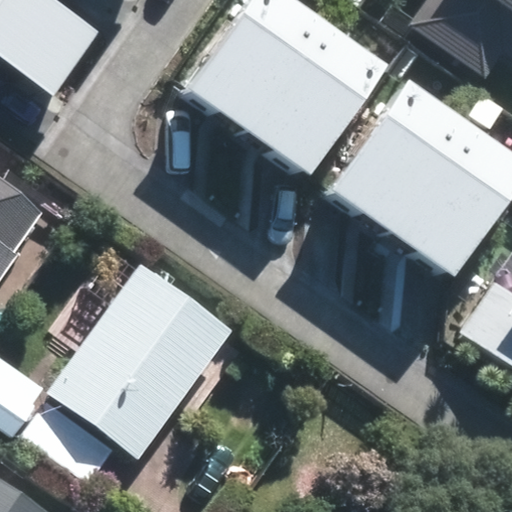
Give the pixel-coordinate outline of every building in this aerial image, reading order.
[(37,0),(0,0),(0,69),(41,99),(88,35),(37,0)] [(241,0),(177,94),(301,179),(377,68),(277,0),(241,0)] [(511,0),(412,0),(401,17),(478,69),(494,45),(511,57),(511,0)] [(319,195),(442,282),(511,182),(511,164),(398,83),(319,195)] [(0,195),(0,264),(33,219),(0,195)] [(452,332),(511,376),(511,254),(491,283),(489,282),(452,332)] [(135,463),(228,334),(134,267),(42,395),(47,399),(21,437),(86,484),(113,446),(135,463)] [(0,361),(0,433),(8,438),(41,389),(0,361)] [(30,511),(0,490),(0,511),(30,511)]
